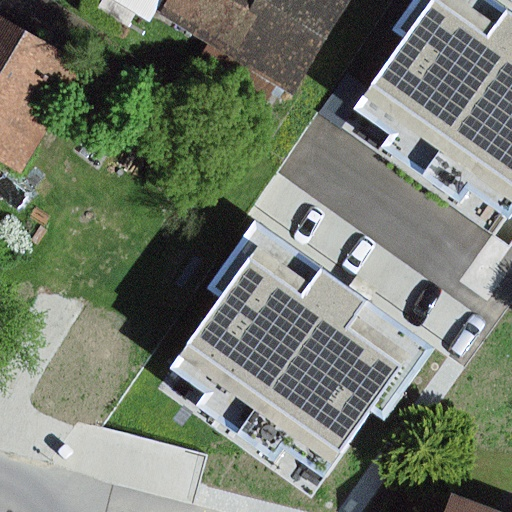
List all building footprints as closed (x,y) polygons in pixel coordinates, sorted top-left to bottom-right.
[(157,0),(119,0),(146,17),(157,0)] [(357,0),(170,0),(161,16),(301,97),(357,0)] [(511,16),(487,0),(409,0),(389,30),(405,41),(367,97),(511,194),(511,16)] [(84,60),(0,12),(0,160),(20,172),(84,60)] [(439,346),(254,221),(209,287),(225,298),(187,355),(340,458),(371,413),(387,424),(439,346)] [(498,511),(453,495),(446,511),(498,511)]
